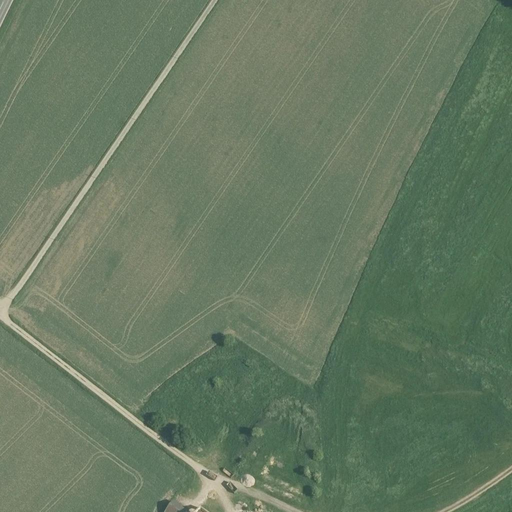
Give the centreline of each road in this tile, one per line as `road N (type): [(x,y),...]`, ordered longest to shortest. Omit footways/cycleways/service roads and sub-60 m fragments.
road 1 (track): [(216,0),(14,297),(0,305)]
road 2 (track): [(217,480),(0,310)]
